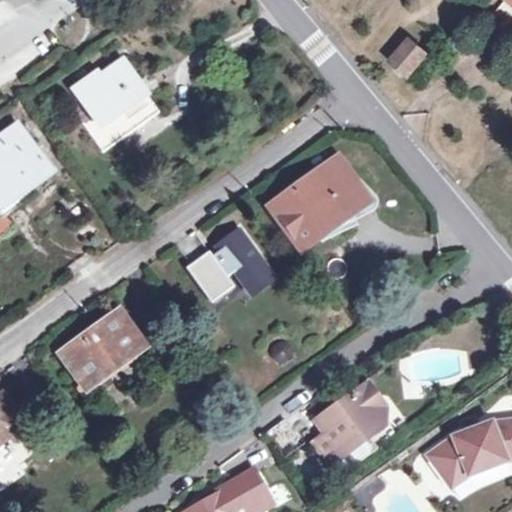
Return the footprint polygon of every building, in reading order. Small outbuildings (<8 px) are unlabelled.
[(511,0),(504,0),(491,15),(501,23),(506,18),(511,22),(511,0)] [(388,62),(404,77),(426,53),(408,38),(388,62)] [(91,117),(82,124),(103,153),(157,113),(121,62),(91,83),(88,80),(73,91),(91,117)] [(0,137),(0,203),(24,185),(28,190),(51,174),(16,125),(0,137)] [(336,159),(271,207),(303,251),(368,203),(336,159)] [(24,185),(0,203),(0,207),(6,216),(32,197),(28,190),(24,185)] [(0,217),(0,237),(11,229),(2,216),(0,217)] [(193,232),(175,245),(190,265),(185,268),(208,302),(231,286),(226,278),(234,272),(246,290),(268,274),(238,230),(216,246),(219,250),(211,256),(208,252),(193,232)] [(268,274),(246,290),(251,297),(273,281),(268,274)] [(116,314),(62,353),(87,388),(141,349),(116,314)] [(386,426),(377,414),(387,407),(369,384),(318,420),(327,434),(316,443),(334,468),(346,459),(345,457),(386,426)] [(1,396),(0,396),(0,445),(24,429),(1,396)] [(430,456),(452,487),(470,475),(507,461),(511,460),(511,423),(492,425),(455,438),(430,456)] [(229,487),(214,495),(215,499),(190,511),(261,511),(270,507),(252,478),(231,490),(229,487)]
